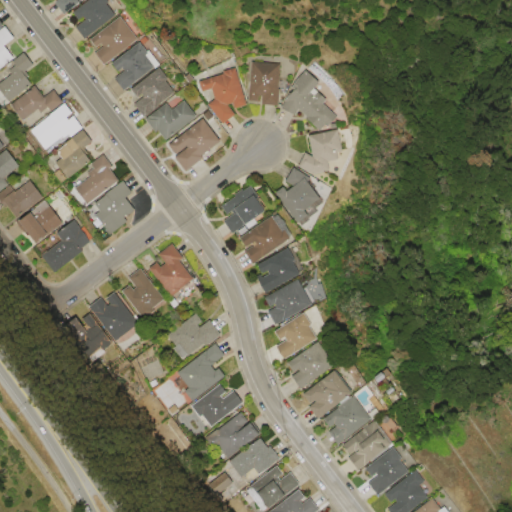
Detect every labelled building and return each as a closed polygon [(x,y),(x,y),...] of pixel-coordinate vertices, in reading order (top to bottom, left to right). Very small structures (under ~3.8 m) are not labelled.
[(73,0),(69,4),(68,3),(55,14),(45,2),(47,0),(73,0)] [(63,13),(78,0),(98,0),(99,1),(95,4),(106,16),(77,41),(67,28),(76,19),(74,17),(70,20),(63,13)] [(128,40),(98,65),(88,52),(95,47),(93,44),(88,48),(81,40),(110,17),(128,40)] [(0,47),(9,59),(0,65),(0,26),(9,38),(0,45),(0,47)] [(129,42),(137,52),(134,54),(146,68),(117,91),(108,79),(117,72),(114,68),(105,75),(98,67),(129,42)] [(27,85),(4,103),(0,98),(0,79),(5,76),(3,72),(10,67),(7,62),(20,53),(29,65),(18,73),(27,85)] [(239,62),(253,63),(253,64),(265,65),(264,88),(267,88),(266,105),(249,104),(250,96),(247,95),(246,104),(237,104),(239,62)] [(122,90),(150,68),(158,79),(156,80),(166,93),(150,105),(152,106),(137,118),(126,104),(130,101),(122,90)] [(224,114),(212,124),(197,105),(205,99),(201,88),(192,91),(189,82),(211,74),(211,72),(222,68),(235,104),(223,108),(221,103),(216,105),(224,114)] [(277,91),(281,87),(278,85),(290,70),(304,81),(294,93),(299,97),(302,93),(311,100),(308,104),(321,116),(312,127),(310,125),(305,131),(291,119),(293,117),(284,109),(281,116),(268,109),(272,99),(277,91)] [(30,86),(38,98),(48,90),(57,102),(45,111),(43,108),(36,113),(33,109),(16,122),(4,105),(30,86)] [(187,117),(158,140),(147,127),(145,128),(138,119),(158,103),(163,110),(174,101),(187,117)] [(24,132),(46,115),(45,114),(59,104),(66,114),(60,118),(62,121),(68,117),(77,129),(65,138),(62,133),(39,151),(24,132)] [(193,119),(211,141),(192,156),(195,158),(179,171),(168,158),(180,149),(178,147),(168,155),(160,145),(193,119)] [(62,179),(51,165),(57,161),(50,151),(78,129),(87,142),(76,150),(85,162),(62,179)] [(295,136),(323,130),(327,152),(322,153),(324,159),(314,161),(316,170),(313,171),(313,172),(300,175),(285,165),(293,153),(299,157),(295,136)] [(0,153),(5,150),(17,167),(2,178),(7,185),(0,190),(0,153)] [(113,181),(82,206),(69,189),(85,177),(82,173),(88,169),(85,165),(98,155),(107,167),(104,169),(113,181)] [(265,192),(272,187),(275,192),(282,186),(273,181),(282,168),(299,178),(296,183),(307,199),(291,210),(296,217),(287,224),(265,192)] [(40,198),(9,221),(0,208),(0,198),(11,191),(12,192),(28,180),(40,198)] [(87,205),(118,181),(127,193),(120,199),(129,211),(119,219),(121,222),(104,236),(88,215),(92,212),(87,205)] [(216,221),(219,219),(213,212),(224,204),(226,206),(233,201),(234,202),(241,197),(252,212),(235,225),(235,226),(225,234),(216,221)] [(59,224),(30,245),(12,222),(25,212),(30,218),(46,206),(59,224)] [(232,237),(260,217),(270,232),(273,230),(279,239),(246,262),(238,251),(246,245),(245,243),(239,247),(232,237)] [(40,255),(58,242),(52,234),(71,220),(86,241),(77,248),(80,252),(52,272),(44,265),(40,255)] [(143,270),(151,263),(155,268),(159,265),(152,255),(167,244),(177,258),(173,262),(186,280),(163,297),(143,270)] [(289,275),(256,294),(248,281),(259,275),(257,272),(252,275),(247,266),(277,249),(284,261),(281,262),(289,275)] [(135,268),(159,301),(144,312),(146,315),(137,321),(116,292),(124,285),(126,288),(129,286),(123,277),(135,268)] [(266,326),(259,312),(267,308),(265,304),(260,307),(255,298),(286,280),(301,306),(266,326)] [(110,292),(131,321),(128,323),(130,326),(119,335),(116,332),(110,337),(87,305),(97,298),(103,307),(106,305),(101,299),(110,292)] [(203,321),(214,335),(200,347),(198,344),(182,357),(181,356),(174,361),(165,349),(168,346),(161,337),(189,313),(197,322),(191,327),(193,329),(203,321)] [(306,340),(275,360),(267,348),(277,341),(275,339),(271,341),(265,332),(293,314),(301,326),(298,328),(306,340)] [(218,376),(184,402),(176,392),(181,389),(169,374),(208,343),(217,355),(203,366),(207,371),(211,368),(218,376)] [(277,364),(307,343),(316,356),(315,357),(321,366),(310,373),(311,375),(291,389),(282,377),(289,372),(288,370),(284,373),(277,364)] [(293,395),(308,384),(307,382),(320,372),(338,396),(333,400),(332,399),(327,403),(328,405),(323,409),(308,420),(299,408),(306,403),(304,401),(300,404),(293,395)] [(183,407),(188,403),(203,390),(204,391),(211,384),(217,392),(212,396),(215,399),(224,392),(235,404),(228,410),(227,409),(203,428),(193,415),(191,417),(183,407)] [(313,420),(342,397),(359,419),(339,435),(340,437),(328,446),(318,434),(325,428),(324,426),(319,429),(313,420)] [(202,436),(232,413),(238,420),(226,429),(228,431),(240,422),(250,435),(238,444),(237,443),(231,448),(232,450),(220,459),(202,436)] [(378,449),(360,464),(359,462),(349,470),(340,459),(348,452),(346,450),(340,456),(334,449),(345,440),(348,444),(367,429),(380,444),(377,447),(378,449)] [(270,459),(263,465),(264,466),(242,481),(237,475),(232,478),(220,461),(251,439),(259,449),(262,447),(270,459)] [(355,470),(381,448),(390,460),(388,461),(398,473),(381,487),(380,486),(367,496),(358,484),(367,477),(366,476),(362,479),(355,470)] [(291,485),(257,510),(246,494),(247,493),(242,485),(268,466),(274,474),(269,478),(272,480),(282,473),(291,485)] [(403,471),(413,483),(408,487),(417,498),(400,511),(378,511),(377,510),(387,502),(385,500),(380,504),(375,497),(378,494),(377,493),(381,489),(403,471)] [(260,511),(289,490),(296,499),(291,502),(292,503),(300,498),(310,511),(308,511),(260,511)] [(403,511),(419,499),(429,510),(432,507),(435,511),(403,511)]
